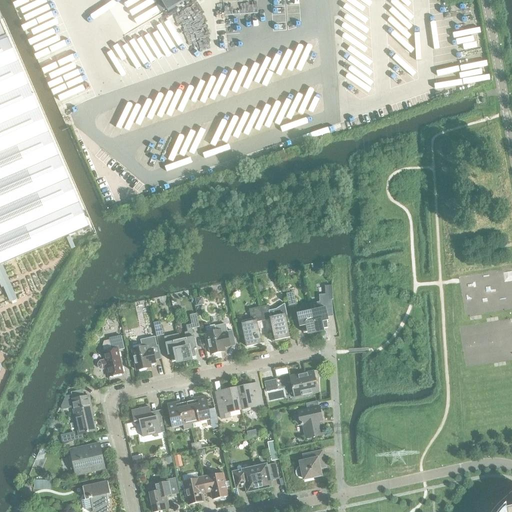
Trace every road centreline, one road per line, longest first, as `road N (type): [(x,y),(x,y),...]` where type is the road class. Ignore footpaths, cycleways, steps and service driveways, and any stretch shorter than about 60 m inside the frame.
road 1 (residential): [(341,494),(331,347),(109,397),(132,511)]
road 2 (residential): [(341,494),(482,464),(511,466)]
road 3 (unclassified): [(511,145),(485,0)]
